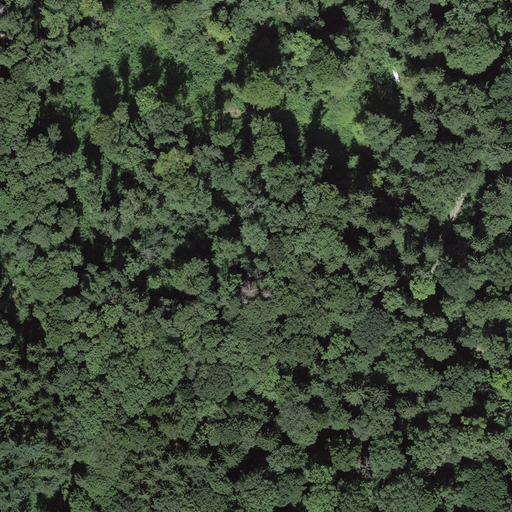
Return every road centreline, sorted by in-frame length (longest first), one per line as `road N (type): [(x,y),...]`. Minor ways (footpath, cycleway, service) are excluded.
road 1 (track): [(34,0),(146,161),(192,210),(203,252),(160,346),(89,417),(41,430),(0,395)]
road 2 (track): [(511,371),(444,329),(428,289),(453,147),(505,0)]
